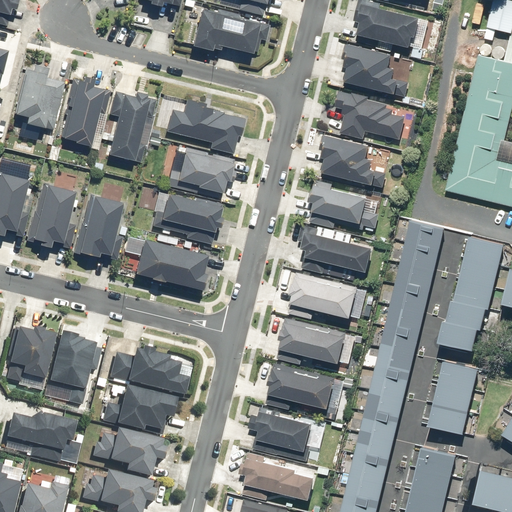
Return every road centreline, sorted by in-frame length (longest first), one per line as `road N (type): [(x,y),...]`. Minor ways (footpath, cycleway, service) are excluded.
road 1 (residential): [(296,93),(111,49),(81,37),(63,15)]
road 2 (residential): [(296,93),(234,335)]
road 3 (residential): [(0,276),(234,335)]
road 4 (residential): [(234,335),(190,511)]
